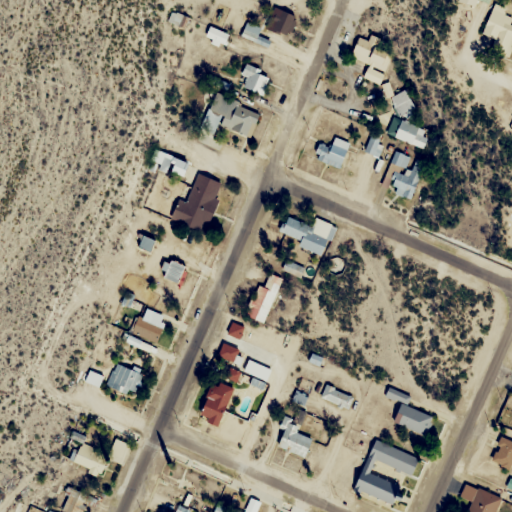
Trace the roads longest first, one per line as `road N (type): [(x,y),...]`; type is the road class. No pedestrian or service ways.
road 1 (residential): [(123,511),(273,171),(338,0)]
road 2 (residential): [(511,282),(273,171)]
road 3 (residential): [(429,511),(511,321)]
road 4 (residential): [(339,511),(158,433)]
